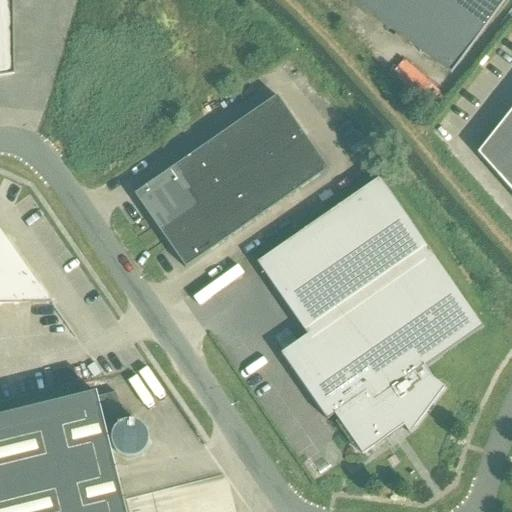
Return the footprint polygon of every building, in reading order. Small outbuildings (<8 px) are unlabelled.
[(0,0),(0,78),(15,77),(14,72),(12,0),(0,0)] [(91,126),(88,128),(113,164),(227,85),(231,45),(196,40),(213,23),(190,0),(129,0),(130,1),(131,1),(143,13),(143,14),(144,15),(146,14),(154,22),(154,23),(156,27),(157,27),(168,39),(157,38),(154,79),(159,79),(150,87),(149,86),(132,99),(131,98),(129,99),(130,101),(112,113),(111,112),(110,113),(110,114),(92,127),(91,126)] [(349,0),(451,74),(505,0),(349,0)] [(302,133),(277,97),(260,109),(285,146),(302,133)] [(268,157),(285,146),(260,109),(243,121),(268,157)] [(511,110),(478,154),(511,192),(511,110)] [(226,132),(251,169),(268,157),(243,121),(226,132)] [(234,180),(251,169),(226,132),(209,144),(234,180)] [(327,169),(302,133),(285,146),(310,181),(327,169)] [(218,192),(234,180),(209,144),(193,156),(218,192)] [(293,193),(310,181),(285,146),(268,157),(293,193)] [(201,204),(218,192),(193,156),(176,167),(201,204)] [(276,205),(293,193),(268,157),(251,169),(276,205)] [(161,231),(201,204),(176,167),(136,195),(161,231)] [(259,216),(276,205),(251,169),(234,180),(259,216)] [(380,179),(257,264),(307,336),(281,355),(327,421),(335,415),(363,456),(405,427),(409,434),(445,389),(434,381),(424,367),(483,327),(380,179)] [(243,228),(259,216),(234,180),(218,192),(243,228)] [(226,240),(243,228),(218,192),(201,204),(226,240)] [(186,267),(226,240),(201,204),(161,231),(186,267)] [(0,239),(0,305),(52,304),(6,239),(0,239)] [(243,354),(258,342),(251,334),(236,346),(243,354)] [(148,402),(157,396),(145,373),(135,379),(148,402)] [(78,397),(0,416),(0,511),(125,511),(103,423),(123,419),(116,393),(97,398),(96,393),(78,397)]
